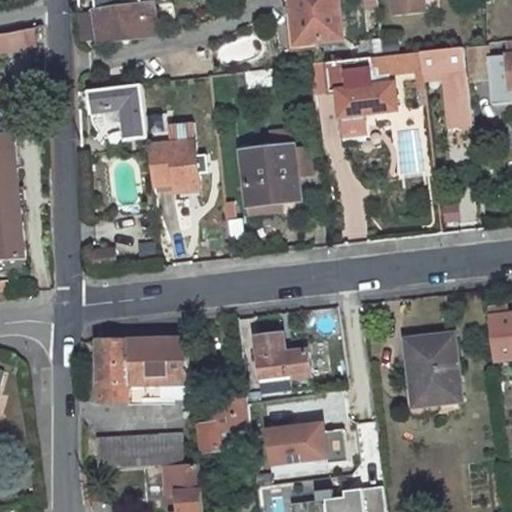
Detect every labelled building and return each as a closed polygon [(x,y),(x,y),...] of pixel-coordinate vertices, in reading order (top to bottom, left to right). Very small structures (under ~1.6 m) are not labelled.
[(135,6),(96,10),(100,41),(146,36),(146,34),(157,33),(154,4),(143,5),(142,0),(138,0),(135,1),(135,6)] [(291,0),(296,44),(301,44),(301,50),(317,48),(316,41),(342,38),(337,0),(291,0)] [(390,0),(392,14),(423,11),(421,0),(390,0)] [(28,30),(0,35),(0,52),(36,47),(35,28),(28,30)] [(463,46),(419,51),(421,70),(422,76),(443,73),(444,81),(447,102),(469,98),(463,46)] [(189,73),(189,69),(199,67),(198,52),(187,53),(186,49),(167,52),(170,75),(189,73)] [(484,49),(468,50),(472,80),(488,78),(484,49)] [(419,51),(376,57),(377,71),(387,75),(421,70),(419,51)] [(370,58),(329,62),(330,91),(339,90),(341,103),(396,96),(394,83),(374,86),(370,58)] [(328,61),(310,64),(313,94),(330,91),(329,62),(328,61)] [(280,66),(245,71),(247,87),(282,83),(280,66)] [(443,73),(422,76),(423,84),(444,81),(443,73)] [(141,84),(88,91),(91,111),(108,108),(113,107),(124,116),(125,125),(126,140),(130,140),(147,138),(141,84)] [(396,96),(341,103),(345,136),(361,133),(359,113),(397,109),(396,96)] [(469,98),(447,102),(450,128),(472,125),(469,98)] [(113,107),(108,108),(109,111),(111,117),(113,120),(118,123),(125,125),(124,116),(113,107)] [(15,136),(0,136),(0,262),(26,261),(15,136)] [(147,138),(130,140),(131,149),(148,146),(148,144),(147,138)] [(193,140),(148,144),(148,146),(153,187),(172,185),(174,199),(200,197),(193,140)] [(284,211),(282,199),(300,196),(293,149),(270,151),(243,154),(250,216),(284,211)] [(226,221),(229,243),(243,241),(240,219),(226,221)] [(113,251),(94,253),(96,267),(115,265),(113,251)] [(26,261),(0,262),(0,273),(26,271),(26,261)] [(505,307),(487,310),(488,318),(505,316),(505,307)] [(511,315),(505,316),(488,318),(493,360),(511,357),(511,315)] [(281,336),(259,339),(264,381),(279,379),(281,394),(312,390),(307,351),(283,355),(281,336)] [(454,336),(406,342),(410,374),(416,374),(420,407),(439,405),(461,402),(454,336)] [(129,399),(128,380),(192,379),(189,339),(96,342),(99,403),(129,403),(129,399)] [(192,379),(128,380),(129,399),(194,396),(192,379)] [(216,424),(196,426),(198,452),(251,445),(245,397),(213,401),(216,424)] [(322,401),(299,404),(302,433),(305,456),(327,454),(322,401)] [(461,402),(439,405),(440,416),(463,413),(461,402)] [(295,433),(270,436),(272,459),(298,457),(295,433)] [(302,433),(295,433),(298,457),(305,456),(302,433)] [(179,435),(96,439),(98,469),(163,467),(181,466),(179,435)] [(203,511),(199,465),(181,466),(163,467),(166,495),(177,494),(178,511),(203,511)] [(385,511),(383,488),(310,495),(311,503),(292,505),(292,511),(385,511)] [(254,511),(253,500),(232,503),(233,511),(254,511)]
